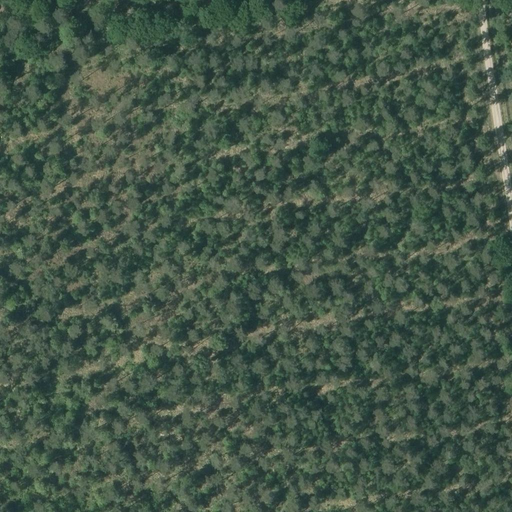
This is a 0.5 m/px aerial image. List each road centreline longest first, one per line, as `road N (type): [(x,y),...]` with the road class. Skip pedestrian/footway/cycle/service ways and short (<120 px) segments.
road 1 (track): [(416,0),(0,63)]
road 2 (track): [(479,0),(511,209)]
